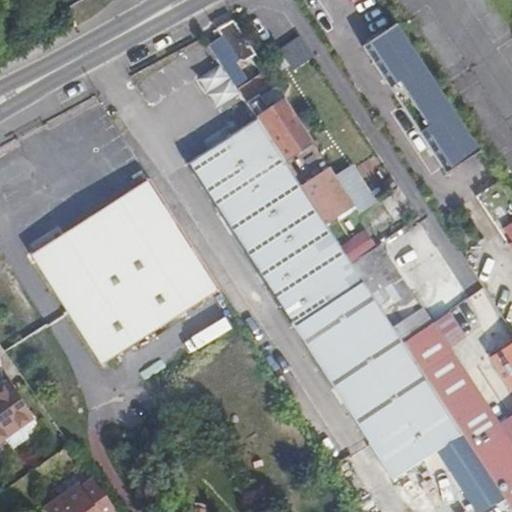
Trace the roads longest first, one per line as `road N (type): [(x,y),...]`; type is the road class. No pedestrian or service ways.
road 1 (unknown): [(104,45),(151,147),(385,511)]
road 2 (primary): [(187,0),(78,59)]
